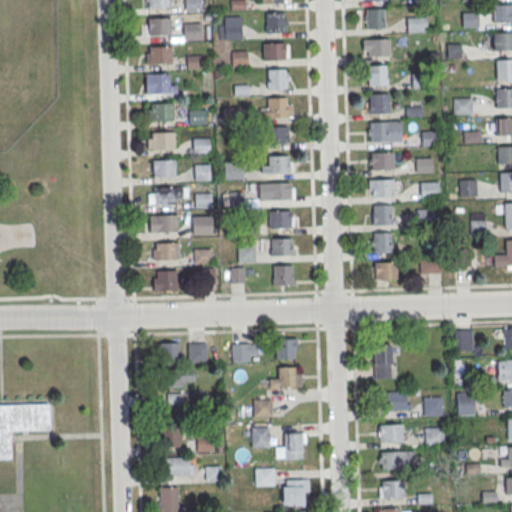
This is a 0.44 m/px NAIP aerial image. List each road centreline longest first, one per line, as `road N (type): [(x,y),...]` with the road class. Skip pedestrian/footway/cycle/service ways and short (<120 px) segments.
road 1 (residential): [(511,303),(0,320)]
road 2 (residential): [(324,0),(340,511)]
road 3 (residential): [(106,0),(121,511)]
